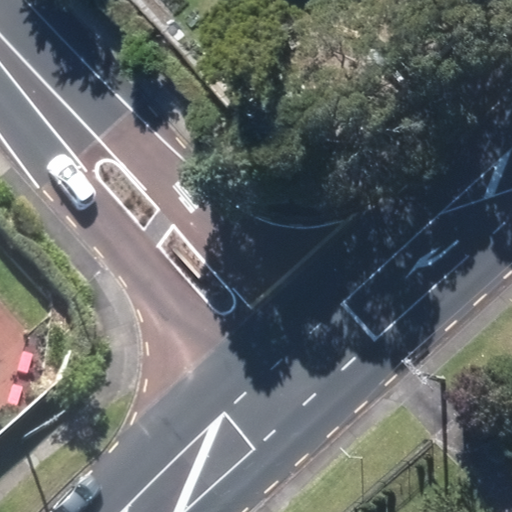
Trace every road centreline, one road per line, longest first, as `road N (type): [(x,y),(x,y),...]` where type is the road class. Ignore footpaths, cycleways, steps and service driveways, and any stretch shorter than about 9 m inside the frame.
road 1 (tertiary): [(0,49),(288,383)]
road 2 (secondary): [(288,383),(511,184)]
road 3 (secondary): [(151,511),(288,383)]
